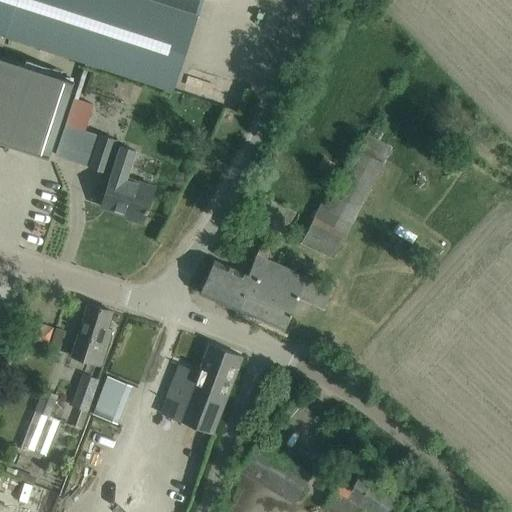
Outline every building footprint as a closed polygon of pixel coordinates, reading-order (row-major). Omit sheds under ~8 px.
[(12,0),(0,0),(0,33),(2,34),(12,0)] [(167,0),(12,0),(2,34),(154,83),(173,90),(199,10),(167,0)] [(168,0),(198,10),(201,0),(168,0)] [(0,138),(11,142),(36,65),(35,65),(0,53),(0,138)] [(36,65),(11,142),(51,155),(76,78),(73,77),(36,65)] [(322,199),(315,215),(303,241),(335,256),(348,230),(392,145),(379,138),(385,129),(372,121),(328,203),(322,199)] [(87,165),(89,165),(105,171),(106,168),(113,147),(116,139),(97,133),(87,165)] [(112,170),(101,205),(126,214),(125,216),(143,222),(146,211),(147,212),(148,207),(147,207),(155,186),(126,176),(135,149),(121,145),(119,149),(113,147),(106,168),(112,170)] [(324,155),(318,167),(331,173),(337,161),(324,155)] [(255,222),(273,231),(285,236),(296,211),(266,197),(255,222)] [(262,239),(257,252),(266,257),(272,244),(262,239)] [(212,262),(199,292),(237,309),(284,329),(298,297),(324,308),(332,290),(333,286),(269,258),(266,257),(257,252),(248,274),(214,259),(212,262)] [(73,354),(97,363),(100,364),(101,362),(111,329),(106,327),(111,310),(88,303),(73,354)] [(22,333),(47,341),(52,326),(26,318),(22,333)] [(212,432),(242,354),(210,342),(199,371),(179,363),(160,412),(212,432)] [(97,378),(92,376),(81,373),(70,405),(86,410),(97,378)] [(132,387),(108,378),(94,415),(117,424),(132,387)] [(44,388),(35,410),(49,415),(56,396),(57,393),(44,388)] [(256,440),(239,469),(295,501),(311,472),(256,440)] [(348,459),(337,476),(318,505),(328,511),(356,511),(361,506),(369,511),(394,511),(405,497),(348,459)] [(16,468),(13,475),(33,483),(36,476),(16,468)]
